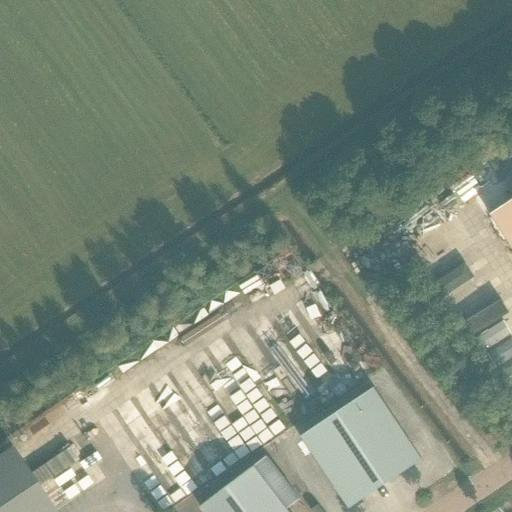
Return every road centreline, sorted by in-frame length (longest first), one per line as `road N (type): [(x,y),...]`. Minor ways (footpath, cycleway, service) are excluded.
road 1 (track): [(0,378),(511,38)]
road 2 (track): [(374,307),(285,190)]
